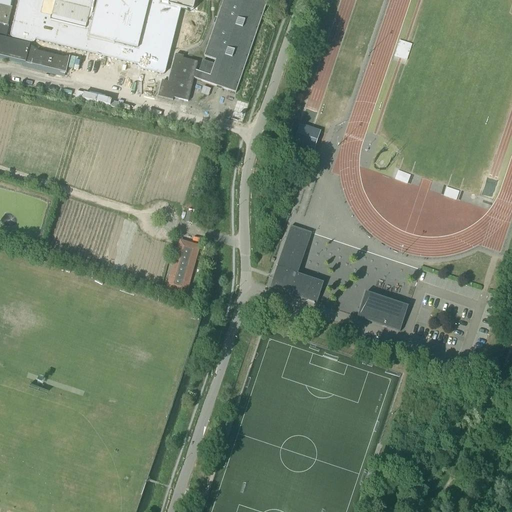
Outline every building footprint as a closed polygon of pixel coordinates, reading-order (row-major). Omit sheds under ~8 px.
[(0,0),(0,54),(26,61),(26,59),(32,61),(31,65),(66,74),(68,64),(70,49),(161,72),(179,0),(0,0)] [(193,81),(243,91),(262,0),(221,0),(209,60),(201,58),(200,60),(168,53),(159,96),(189,102),(193,81)] [(393,60),(406,64),(411,48),(398,44),(393,60)] [(300,125),(293,144),(312,150),(318,132),(300,125)] [(456,199),(459,191),(447,187),(445,195),(456,199)] [(270,288),(317,304),(323,284),(298,275),(298,274),(312,234),(291,227),(270,288)] [(177,254),(166,291),(185,296),(199,247),(187,244),(184,256),(177,254)] [(408,307),(365,293),(357,318),(400,332),(408,307)]
